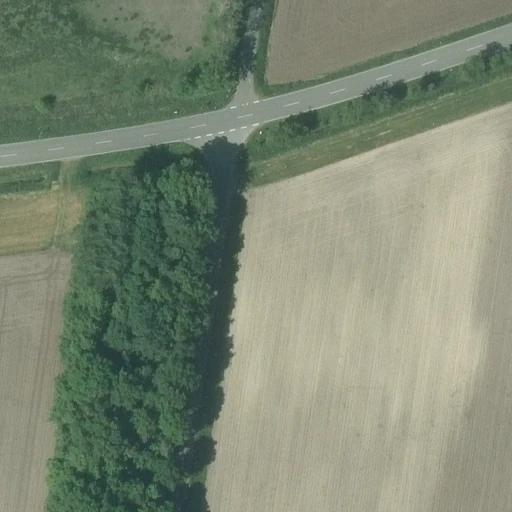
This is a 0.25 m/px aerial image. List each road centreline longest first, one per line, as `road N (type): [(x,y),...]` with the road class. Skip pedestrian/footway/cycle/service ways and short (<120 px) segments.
road 1 (unclassified): [(231,121),(173,511)]
road 2 (tertiary): [(231,121),(511,36)]
road 3 (tertiary): [(0,157),(231,121)]
road 4 (unclassified): [(249,0),(231,121)]
